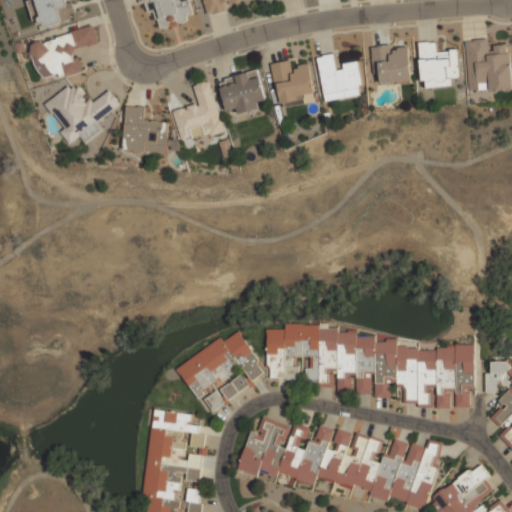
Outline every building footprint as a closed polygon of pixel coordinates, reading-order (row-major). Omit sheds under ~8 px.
[(26,0),(34,29),(74,18),(69,0),(26,0)] [(196,19),(189,0),(135,0),(137,4),(148,1),(158,31),(196,19)] [(203,0),(207,16),(228,11),(226,2),(234,0),(203,0)] [(98,43),(94,27),(30,43),(39,79),(59,74),(60,77),(80,72),(75,49),(98,43)] [(511,87),(509,44),(493,45),(493,50),(488,50),(488,39),(465,40),(468,91),(511,87)] [(422,88),(452,86),(452,78),(459,78),(457,50),(436,51),(435,42),(420,42),(422,88)] [(371,46),(372,73),(379,73),(380,84),(411,82),(409,48),(390,48),(390,45),(371,46)] [(317,56),(324,102),(361,96),(356,63),(336,66),(334,54),(317,56)] [(309,63),(296,65),(297,71),(292,72),(290,60),(272,63),(278,105),(315,99),(309,63)] [(266,100),(258,70),(218,80),(226,110),(236,107),(238,114),(259,108),(257,102),(266,100)] [(193,85),(198,103),(172,110),(181,141),(223,130),(209,80),(193,85)] [(109,89),(89,103),(77,86),(72,90),(69,86),(45,102),(63,129),(60,132),(69,144),(80,136),(85,143),(104,130),(97,121),(120,105),(109,89)] [(123,150),(165,153),(166,121),(143,120),(143,107),(125,105),(123,150)] [(477,349),(284,325),(284,330),(270,328),(264,376),(293,380),(296,356),(309,357),(305,383),(334,387),(334,389),(350,392),(352,375),(357,375),(355,393),(372,395),(372,397),(390,399),(392,384),(404,386),(402,403),(433,407),(452,409),(452,406),(469,408),(477,349)] [(176,367),(196,398),(242,368),(250,380),(264,371),(238,331),(223,341),(221,338),(176,367)] [(511,354),(490,366),(493,371),(482,376),(490,394),(497,391),(503,403),(489,416),(500,427),(508,419),(510,424),(498,435),(511,449),(511,354)] [(249,385),(242,373),(219,389),(227,400),(249,385)] [(224,402),(216,390),(204,399),(212,411),(224,402)] [(146,511),(201,511),(202,503),(200,503),(201,489),(187,488),(186,501),(181,501),(181,480),(199,481),(201,454),(185,453),(186,432),(191,432),(191,446),(203,446),(204,434),(197,434),(198,424),(191,424),(192,413),(150,411),(146,495),(147,495),(146,511)] [(426,510),(444,443),(429,439),(426,451),(321,422),(318,430),(294,423),(293,425),(263,417),(260,431),(250,428),(238,472),(257,477),(259,470),(315,485),(317,480),(426,510)] [(443,511),(434,500),(482,465),(491,476),(488,479),(496,489),(482,500),(488,509),(502,498),(511,511),(443,511)]
